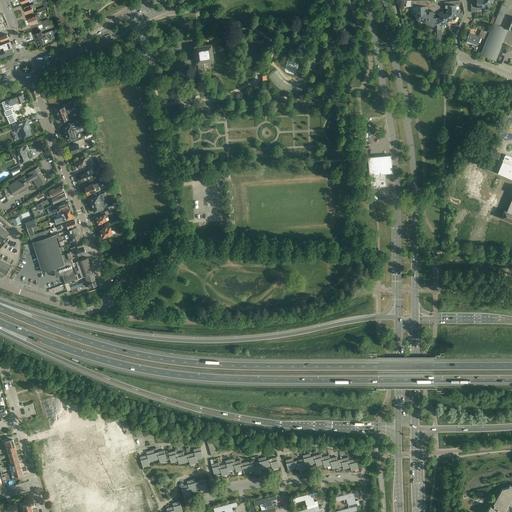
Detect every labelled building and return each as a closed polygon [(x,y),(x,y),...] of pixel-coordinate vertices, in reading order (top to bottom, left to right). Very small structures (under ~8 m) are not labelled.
[(426,9),(427,9),(427,6),(424,6),(421,6),(418,6),(415,6),(414,0),(413,0),(406,0),(406,1),(411,1),(412,7),(413,7),(413,14),(414,14),(416,18),(426,12),(426,9)] [(489,7),(484,0),(476,0),(477,0),(477,3),(477,6),(477,9),(477,10),(478,10),(478,8),(483,7),(487,13),(491,11),(489,7)] [(456,11),(456,5),(457,5),(458,5),(458,4),(459,4),(459,3),(460,1),(450,1),(450,2),(444,2),(445,5),(444,5),(444,8),(446,8),(446,11),(456,17),(458,12),(456,11)] [(503,42),(509,45),(511,45),(510,46),(511,47),(511,21),(508,30),(500,27),(509,3),(504,1),(503,5),(501,4),(480,55),(496,61),(503,42)] [(44,6),(37,9),(38,12),(43,10),(47,8),(46,2),(43,2),(44,6)] [(33,4),(23,7),(24,9),(24,10),(25,13),(26,14),(33,12),(32,8),(34,7),(33,4)] [(456,17),(446,11),(444,13),(442,11),(440,13),(448,24),(449,24),(448,22),(452,20),(457,22),(459,18),(456,17)] [(426,25),(432,13),(429,12),(429,13),(426,12),(416,18),(419,22),(421,21),(426,23),(425,25),(426,25)] [(437,29),(436,17),(433,16),(434,14),(432,13),(426,25),(427,26),(427,24),(432,26),(432,29),(437,29)] [(448,24),(440,13),(438,14),(439,16),(436,17),(437,29),(442,29),(442,26),(446,23),(447,25),(448,24)] [(28,21),(31,28),(37,26),(42,24),(41,22),(41,21),(39,21),(38,19),(39,19),(38,14),(27,18),(28,19),(27,20),(28,21)] [(481,37),(485,39),(488,32),(481,29),(478,36),(469,33),(466,40),(473,43),(472,46),(475,47),(476,44),(477,45),(479,40),(479,41),(481,38),(481,37)] [(49,34),(52,33),(51,31),(48,32),(42,34),(41,31),(33,34),(34,35),(33,35),(34,37),(35,40),(45,36),(49,34)] [(46,39),(45,36),(35,40),(36,43),(37,45),(38,46),(45,43),(44,40),(46,39)] [(12,47),(10,42),(0,45),(0,49),(4,48),(5,50),(12,47)] [(216,54),(215,50),(213,50),(212,44),(195,47),(197,63),(199,72),(205,71),(204,62),(214,60),(213,54),(216,54)] [(14,53),(12,48),(5,51),(6,53),(0,55),(1,58),(14,53)] [(6,117),(7,116),(10,124),(17,121),(12,110),(16,109),(17,110),(18,110),(19,110),(19,109),(19,108),(20,108),(18,104),(26,101),(25,99),(23,95),(11,99),(9,101),(8,101),(0,103),(0,104),(3,103),(6,111),(4,112),(6,117)] [(59,116),(76,110),(75,107),(69,109),(67,104),(63,105),(63,107),(57,110),(57,111),(57,113),(58,113),(59,116)] [(73,120),(71,115),(73,114),(73,113),(79,111),(78,109),(76,110),(59,116),(60,119),(60,121),(61,121),(61,122),(69,119),(69,121),(73,120)] [(27,121),(14,126),(16,132),(20,131),(22,133),(21,133),(22,138),(31,135),(28,127),(29,127),(27,121)] [(81,128),(80,125),(76,126),(75,121),(65,125),(66,127),(63,128),(64,129),(63,129),(64,131),(65,131),(65,134),(81,128)] [(74,133),(79,132),(80,131),(81,132),(84,130),(83,127),(81,128),(65,134),(66,136),(66,137),(67,139),(68,140),(70,138),(71,141),(78,139),(75,137),(74,133)] [(79,147),(84,145),(86,145),(83,138),(76,141),(77,144),(70,147),(73,154),(81,151),(79,147)] [(18,157),(21,163),(29,160),(26,153),(25,153),(24,152),(29,150),(27,146),(15,150),(16,151),(12,153),(14,159),(18,157)] [(511,157),(506,155),(498,173),(511,179),(511,157)] [(392,156),(368,158),(370,175),(393,174),(392,156)] [(89,160),(90,159),(89,157),(76,162),(78,168),(83,166),(83,167),(84,167),(84,168),(87,167),(86,166),(87,165),(90,164),(89,160)] [(21,173),(19,170),(21,169),(20,165),(19,165),(19,166),(11,169),(10,169),(14,177),(21,173)] [(44,177),(41,172),(38,167),(33,170),(33,169),(32,170),(33,171),(28,174),(30,177),(27,179),(25,176),(8,186),(10,189),(9,190),(8,189),(7,189),(6,189),(5,190),(5,191),(5,192),(7,194),(5,195),(8,198),(9,199),(10,200),(17,195),(17,194),(31,185),(29,183),(30,181),(33,180),(37,186),(41,184),(42,184),(42,183),(46,180),(46,179),(47,179),(45,176),(44,177)] [(92,169),(88,170),(86,171),(87,173),(81,175),(83,181),(92,177),(91,174),(94,173),(92,169)] [(386,176),(386,174),(385,173),(376,174),(376,173),(375,174),(371,174),(370,174),(370,175),(371,185),(371,186),(372,186),(376,185),(376,186),(376,185),(377,187),(387,187),(386,176),(386,175),(386,176)] [(99,185),(109,181),(107,174),(95,178),(97,183),(94,184),(93,184),(90,185),(85,187),(87,191),(86,191),(87,194),(88,194),(100,190),(99,185)] [(468,180),(460,177),(453,195),(449,205),(458,208),(468,180)] [(482,192),(479,201),(488,205),(494,191),(486,187),(487,184),(482,182),(478,190),(482,192)] [(55,188),(48,191),(48,192),(47,192),(47,193),(47,194),(47,195),(47,196),(47,197),(47,198),(48,199),(51,197),(64,190),(62,185),(55,189),(55,188)] [(106,194),(104,191),(98,193),(100,196),(99,196),(99,197),(98,196),(90,199),(91,203),(90,203),(91,205),(92,205),(92,206),(101,203),(105,201),(103,196),(104,195),(106,194)] [(67,198),(65,193),(57,197),(53,200),(53,201),(51,203),(52,205),(67,198)] [(458,208),(468,212),(455,244),(466,248),(482,207),(472,203),(462,199),(458,208)] [(511,199),(507,211),(505,210),(501,218),(511,222),(511,199)] [(70,207),(68,202),(67,202),(67,201),(61,203),(61,204),(57,206),(58,208),(53,210),(54,213),(70,207)] [(103,209),(101,203),(92,206),(92,207),(92,209),(93,209),(94,212),(103,209)] [(53,217),(54,220),(55,219),(72,213),(70,208),(63,210),(64,213),(62,214),(56,216),(53,217)] [(112,213),(111,210),(109,211),(109,210),(105,212),(106,214),(102,216),(96,218),(97,221),(97,222),(97,223),(98,223),(98,224),(105,222),(107,222),(106,221),(107,221),(106,218),(108,217),(107,215),(112,213)] [(74,218),(72,213),(55,219),(56,224),(74,218)] [(0,271),(6,274),(11,265),(0,258),(0,241),(1,242),(10,233),(8,231),(4,228),(3,227),(6,224),(0,219),(0,271)] [(35,220),(25,223),(27,229),(32,227),(37,226),(35,220)] [(77,226),(75,220),(54,228),(55,231),(63,229),(63,227),(67,226),(68,229),(77,226)] [(107,228),(107,227),(103,228),(104,230),(101,231),(102,234),(101,234),(101,235),(102,237),(103,237),(103,238),(104,237),(105,238),(112,236),(111,235),(113,234),(111,231),(114,230),(113,226),(107,228)] [(77,227),(66,230),(68,235),(78,231),(77,227)] [(46,238),(44,231),(35,235),(30,236),(32,243),(33,242),(46,238)] [(80,235),(78,231),(68,235),(69,239),(80,235)] [(93,273),(89,262),(88,258),(86,258),(87,260),(85,261),(84,259),(77,262),(75,257),(72,258),(71,255),(67,256),(66,253),(65,254),(62,255),(59,248),(56,239),(55,235),(46,238),(33,242),(43,272),(54,269),(57,268),(59,274),(63,273),(64,277),(66,283),(76,280),(86,276),(93,273)] [(84,247),(82,241),(76,243),(73,244),(74,247),(71,248),(72,252),(74,251),(84,247)] [(86,253),(84,247),(74,251),(72,252),(66,253),(67,256),(71,255),(77,253),(78,256),(86,253)] [(96,281),(93,273),(86,276),(87,279),(87,281),(70,287),(71,291),(77,288),(82,286),(96,281)] [(6,442),(7,446),(7,448),(14,446),(13,440),(9,441),(8,438),(2,440),(3,443),(6,442)] [(66,474),(51,478),(56,492),(82,493),(84,511),(129,511),(143,509),(138,490),(87,490),(83,472),(112,465),(107,444),(69,444),(66,474)] [(16,452),(15,446),(14,446),(7,448),(9,454),(16,452)] [(204,458),(201,447),(193,449),(194,453),(196,459),(204,458)] [(159,459),(157,452),(154,453),(153,450),(146,452),(147,455),(149,462),(159,459)] [(165,450),(157,452),(159,459),(160,462),(167,460),(165,450)] [(178,461),(177,454),(176,451),(168,453),(171,463),(178,461)] [(18,458),(16,452),(9,454),(10,460),(18,458)] [(189,461),(187,455),(184,455),(184,452),(177,454),(178,461),(179,464),(189,461)] [(196,459),(194,453),(187,455),(189,461),(190,465),(197,463),(196,459)] [(315,463),(314,456),(311,457),(310,454),(303,456),(304,459),(305,466),(306,466),(315,463)] [(324,464),(322,457),(321,454),(314,456),(315,463),(316,466),(324,464)] [(149,462),(147,455),(140,457),(141,460),(143,467),(150,465),(149,462)] [(332,466),(330,459),(329,456),(322,457),(324,464),(324,467),(331,466),(332,466)] [(271,466),(269,459),(267,460),(266,457),(258,459),(259,462),(261,469),(271,466)] [(280,467),(277,457),(269,459),(271,466),(272,469),(280,467)] [(342,466),(341,459),(338,460),(337,457),(330,459),(332,466),(331,466),(332,469),(342,466)] [(351,467),(349,461),(348,457),(341,459),(342,466),(343,469),(350,467),(351,467)] [(298,468),(297,461),(294,462),(293,458),(285,460),(288,470),(298,468)] [(235,469),(233,462),(232,459),(225,461),(226,464),(228,471),(235,469)] [(305,466),(304,459),(297,461),(298,468),(299,471),(307,469),(306,466),(305,466)] [(359,469),(356,459),(349,461),(351,467),(350,467),(351,471),(359,469)] [(243,470),(241,463),(240,460),(233,462),(235,469),(236,472),(243,470)] [(254,471),(252,464),(249,465),(248,461),(241,463),(243,470),(244,473),(254,471)] [(221,473),(220,466),(219,462),(211,464),(214,475),(221,473)] [(261,469),(259,462),(252,464),(254,471),(255,474),(262,472),(261,469)] [(228,471),(226,464),(220,466),(221,473),(222,476),(229,474),(228,471)] [(23,475),(21,469),(14,471),(15,477),(12,478),(13,481),(19,479),(18,476),(23,475)] [(200,489),(198,482),(195,483),(194,479),(187,481),(188,485),(190,492),(190,491),(200,489)] [(208,490),(205,480),(198,482),(200,489),(201,492),(208,490)] [(190,492),(188,485),(181,487),(184,497),(191,495),(190,491),(190,492)] [(511,486),(510,486),(509,486),(509,487),(504,489),(502,488),(493,504),(495,505),(493,508),(490,506),(486,511),(504,511),(511,499),(511,486)] [(354,497),(359,496),(358,491),(335,497),(337,502),(346,499),(348,508),(356,507),(360,506),(358,500),(355,501),(354,497)] [(313,498),(318,497),(317,496),(319,495),(319,492),(317,493),(316,492),(295,498),(294,497),(291,498),(293,503),(296,502),(296,503),(305,500),(307,509),(319,506),(317,501),(314,502),(313,498)] [(272,501),(277,499),(276,495),(253,502),(255,506),(264,504),(266,510),(275,507),(277,507),(276,503),(272,504),(272,501)] [(180,511),(183,511),(180,501),(172,503),(173,507),(174,511),(180,511)] [(26,505),(26,502),(20,504),(20,507),(23,506),(25,511),(32,510),(31,504),(26,505)] [(232,507),(237,506),(236,502),(214,508),(214,511),(218,511),(225,510),(225,511),(236,511),(236,509),(233,510),(232,507)]
